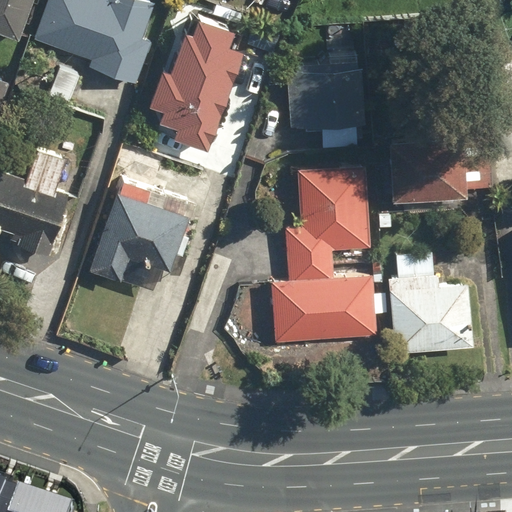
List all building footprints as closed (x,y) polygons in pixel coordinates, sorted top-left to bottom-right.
[(0,0),(0,31),(18,38),(31,0),(0,0)] [(138,80),(141,71),(152,38),(140,34),(151,0),(47,0),(35,35),(93,55),(90,63),(138,80)] [(161,62),(150,100),(165,104),(160,119),(175,124),(171,136),(210,149),(243,43),(230,39),(235,23),(196,10),(190,28),(183,25),(171,65),(161,62)] [(328,57),(285,60),(290,124),(321,122),(323,144),(357,142),(357,135),(361,135),(360,119),(364,118),(360,61),(356,61),(354,43),(327,45),(328,57)] [(80,67),(59,61),(49,92),(70,99),(80,67)] [(0,103),(9,79),(0,75),(0,103)] [(461,128),(387,134),(392,195),(466,190),(461,128)] [(0,225),(11,229),(8,238),(50,251),(53,241),(69,189),(56,185),(66,151),(35,142),(24,177),(0,169),(0,225)] [(288,275),(270,277),(275,338),(377,331),(375,310),(387,309),(386,288),(374,289),(372,269),(333,272),(331,245),(369,242),(363,159),(296,164),(300,221),(284,223),(288,275)] [(187,207),(148,196),(152,183),(122,174),(118,186),(115,186),(90,269),(120,277),(128,253),(170,265),(187,207)] [(438,268),(388,273),(395,348),(472,341),(466,277),(439,279),(438,268)] [(8,511),(19,482),(0,475),(0,511),(8,511)] [(40,511),(47,492),(19,482),(8,511),(40,511)] [(71,511),(75,501),(47,492),(40,511),(71,511)]
